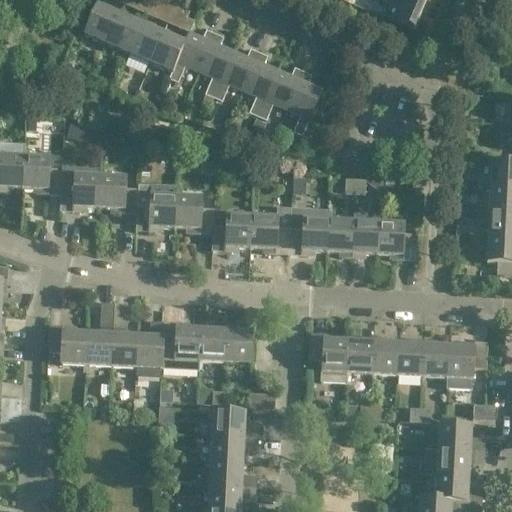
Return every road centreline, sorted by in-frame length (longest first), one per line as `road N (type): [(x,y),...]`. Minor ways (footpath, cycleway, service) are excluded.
road 1 (residential): [(23,511),(23,417),(48,261)]
road 2 (residential): [(290,298),(197,297),(48,261)]
road 3 (residential): [(433,88),(227,0)]
road 4 (residential): [(511,312),(290,298)]
road 5 (residential): [(285,511),(290,298)]
